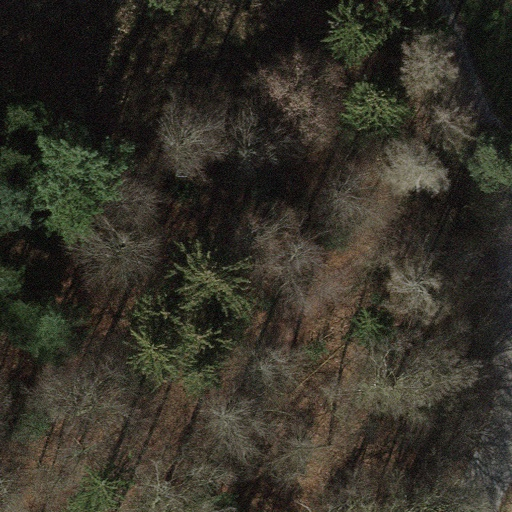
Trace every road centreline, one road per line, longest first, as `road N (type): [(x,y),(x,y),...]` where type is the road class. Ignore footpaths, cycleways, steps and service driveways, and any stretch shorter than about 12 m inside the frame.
road 1 (track): [(43,511),(188,428),(266,371),(327,296),(361,268),(422,251),(511,260)]
road 2 (track): [(411,252),(266,58),(206,0)]
road 3 (track): [(511,169),(475,103),(439,0)]
road 4 (track): [(266,371),(223,511)]
